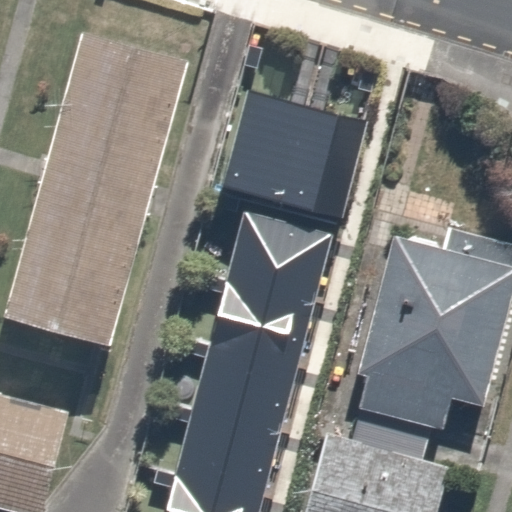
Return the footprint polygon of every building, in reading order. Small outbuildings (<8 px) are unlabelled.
[(180,47),(82,18),(0,296),(0,304),(96,333),(180,47)] [(420,424),(434,427),(441,393),(469,399),(498,262),(499,260),(378,235),(337,432),(415,449),(420,424)] [(241,413),(243,402),(304,414),(331,285),(208,258),(180,388),(202,393),(199,405),(241,413)] [(61,405),(0,389),(0,499),(35,508),(61,405)] [(421,511),(434,465),(308,433),(287,511),(421,511)]
